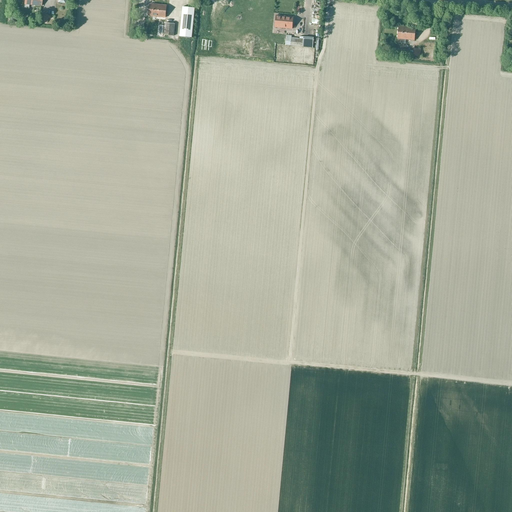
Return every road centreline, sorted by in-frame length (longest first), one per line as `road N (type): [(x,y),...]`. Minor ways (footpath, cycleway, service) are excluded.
road 1 (track): [(290,362),(328,0)]
road 2 (track): [(511,384),(290,362)]
